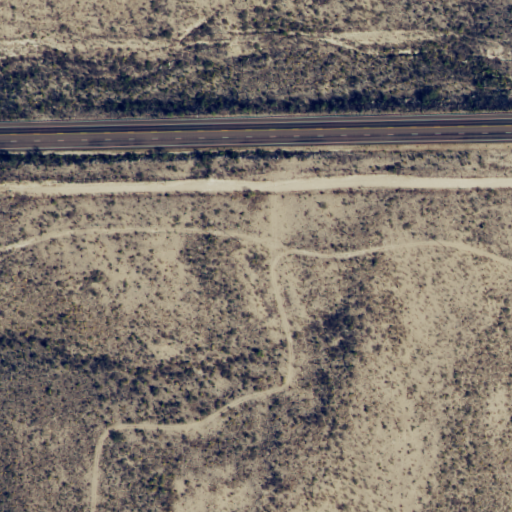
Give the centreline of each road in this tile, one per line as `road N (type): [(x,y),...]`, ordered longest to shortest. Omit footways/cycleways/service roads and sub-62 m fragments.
road 1 (track): [(511,268),(0,245)]
road 2 (trunk): [(511,128),(0,136)]
